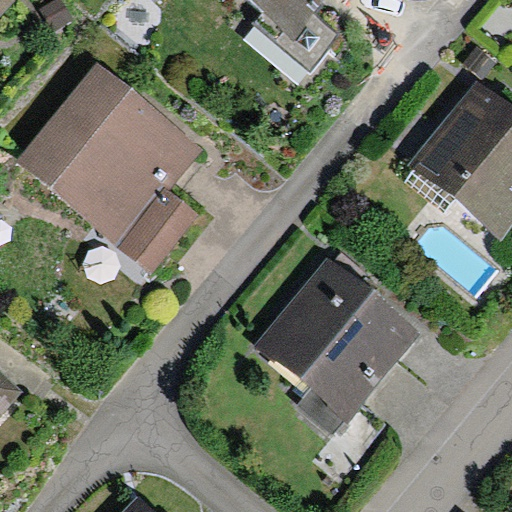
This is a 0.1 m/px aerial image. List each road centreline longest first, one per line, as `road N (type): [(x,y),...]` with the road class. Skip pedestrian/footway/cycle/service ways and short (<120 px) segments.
road 1 (residential): [(455,0),(120,401)]
road 2 (residential): [(244,511),(120,401)]
road 3 (residential): [(413,511),(511,393)]
road 4 (residential): [(120,401),(34,511)]
